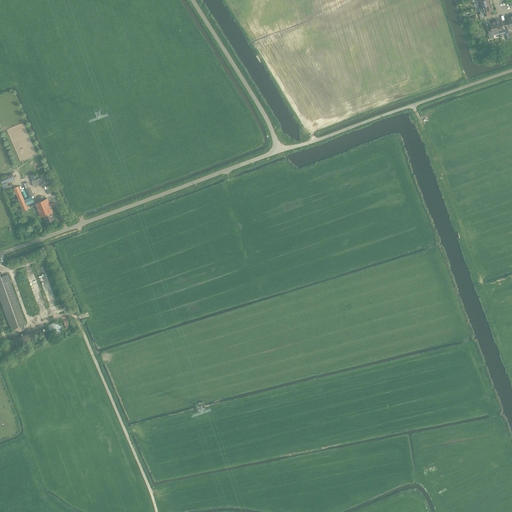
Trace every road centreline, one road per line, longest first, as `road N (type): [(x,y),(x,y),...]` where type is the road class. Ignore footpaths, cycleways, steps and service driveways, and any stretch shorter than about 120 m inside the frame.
road 1 (unclassified): [(0,254),(277,152)]
road 2 (unclassified): [(511,71),(277,152)]
road 3 (unclassified): [(277,152),(192,0)]
